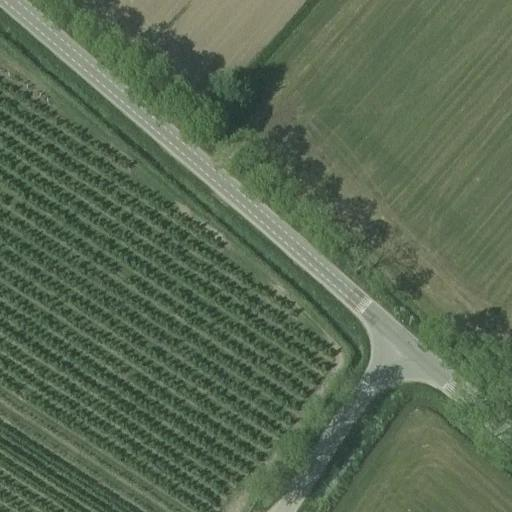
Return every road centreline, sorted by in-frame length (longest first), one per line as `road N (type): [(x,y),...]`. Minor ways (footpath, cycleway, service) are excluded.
road 1 (unclassified): [(400,341),(1,0)]
road 2 (unclassified): [(281,511),(400,341)]
road 3 (unclassified): [(511,438),(400,341)]
